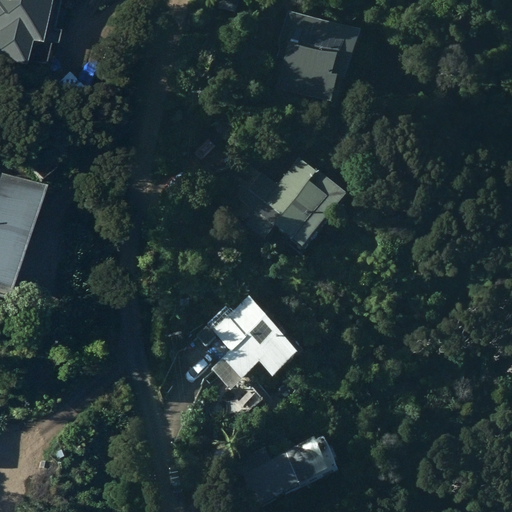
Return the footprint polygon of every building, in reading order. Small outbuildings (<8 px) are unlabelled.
[(29,44),(41,46),(49,0),(0,0),(0,59),(25,65),(29,44)] [(366,37),(292,15),(268,95),(341,120),(366,37)] [(26,160),(43,175),(57,159),(40,144),(26,160)] [(237,207),(309,256),(350,197),(298,162),(277,192),(257,178),(237,207)] [(0,286),(11,290),(46,180),(2,166),(0,172),(0,286)] [(308,346),(256,290),(239,306),(233,299),(207,323),(214,329),(218,326),(238,347),(217,366),(235,386),(268,355),(282,370),(308,346)] [(261,501),(344,464),(331,435),(305,446),(304,444),(275,457),(269,445),(241,458),(261,501)]
